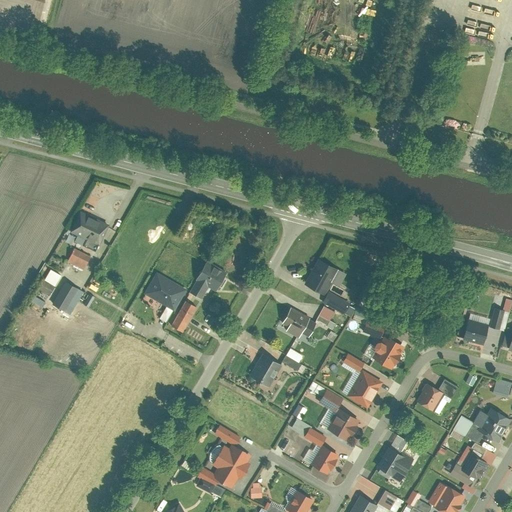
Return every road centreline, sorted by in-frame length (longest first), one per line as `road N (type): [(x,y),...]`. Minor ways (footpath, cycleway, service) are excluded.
road 1 (unclassified): [(0,40),(511,175)]
road 2 (unclassified): [(121,511),(303,207)]
road 3 (primary): [(0,126),(303,207)]
road 4 (residential): [(511,372),(462,355),(423,354),(335,491)]
road 5 (primary): [(303,207),(511,262)]
